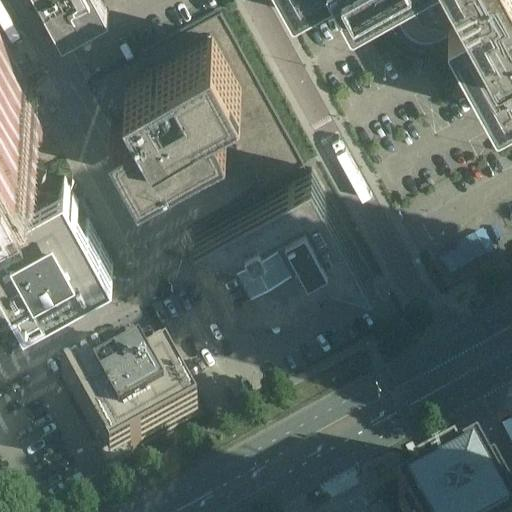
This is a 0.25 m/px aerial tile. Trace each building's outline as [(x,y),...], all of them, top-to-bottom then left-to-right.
[(40,0),(62,39),(62,40),(63,40),(64,39),(82,29),(84,34),(85,35),(86,35),(87,36),(89,36),(90,35),(91,34),(92,33),(92,32),(92,31),(92,30),(92,29),(89,25),(108,15),(109,14),(108,14),(101,0),(40,0)] [(511,0),(284,0),(292,12),(293,13),(294,14),(295,14),(296,13),(320,0),(343,0),(350,13),(352,14),(353,14),(354,14),(355,14),(380,0),(386,0),(403,30),(405,33),(408,36),(410,37),(413,39),(415,40),(419,41),(423,42),(427,42),(431,42),(433,41),(437,40),(438,40),(451,33),(496,114),(497,115),(498,115),(499,115),(500,115),(511,108),(511,0)] [(0,36),(0,125),(38,105),(0,36)] [(212,111),(209,107),(241,90),(212,37),(125,85),(136,106),(140,105),(142,109),(110,126),(139,179),(227,131),(215,109),(212,111)] [(373,280),(312,169),(194,234),(236,246),(249,270),(243,273),(265,313),(324,280),(320,274),(331,268),(373,280)] [(113,265),(88,219),(78,202),(64,177),(0,212),(0,268),(25,314),(113,265)] [(198,419),(179,384),(150,332),(62,380),(99,447),(95,449),(109,474),(134,460),(132,456),(198,419)] [(511,511),(495,481),(489,484),(478,465),(459,476),(455,469),(414,492),(417,498),(398,509),(399,511),(511,511)]
